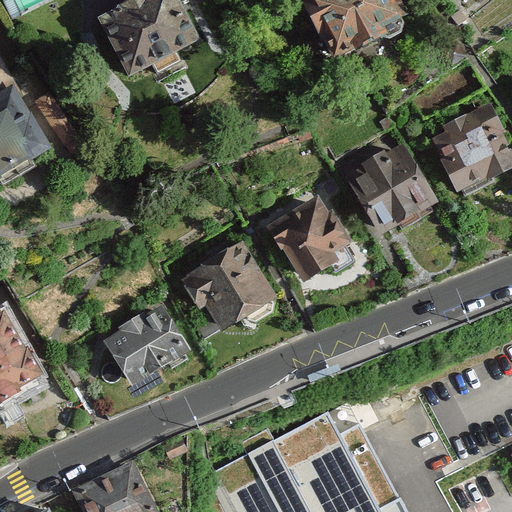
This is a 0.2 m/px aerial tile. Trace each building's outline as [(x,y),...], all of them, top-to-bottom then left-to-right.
[(199,49),(175,0),(141,0),(96,21),(125,83),(199,49)] [(303,0),(292,5),(321,67),(410,26),(397,0),(303,0)] [(0,88),(16,78),(0,52),(0,88)] [(0,183),(4,182),(13,184),(39,168),(36,159),(59,147),(32,105),(16,78),(0,88),(0,183)] [(51,94),(32,105),(59,147),(78,131),(51,94)] [(456,198),(511,176),(511,161),(492,110),(431,134),(456,198)] [(368,168),(350,178),(386,238),(441,205),(405,145),(391,153),(386,147),(363,161),(368,168)] [(352,244),(320,194),(266,228),(304,286),(342,262),(336,254),(352,244)] [(283,303),(246,241),(184,277),(221,339),(283,303)] [(135,387),(195,350),(165,301),(105,337),(135,387)] [(0,406),(47,380),(8,309),(0,312),(0,406)] [(406,511),(351,408),(212,482),(219,493),(198,504),(202,511),(406,511)] [(74,489),(85,511),(162,511),(163,511),(137,458),(74,489)]
